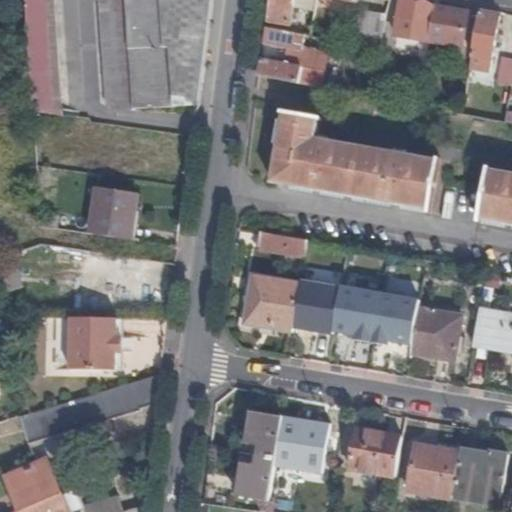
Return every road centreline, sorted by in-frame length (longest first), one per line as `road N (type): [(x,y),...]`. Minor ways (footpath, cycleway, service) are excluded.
road 1 (residential): [(511,418),(183,365)]
road 2 (residential): [(206,195),(454,238)]
road 3 (residential): [(232,0),(206,195)]
road 4 (residential): [(206,195),(183,365)]
road 5 (residential): [(183,365),(172,511)]
